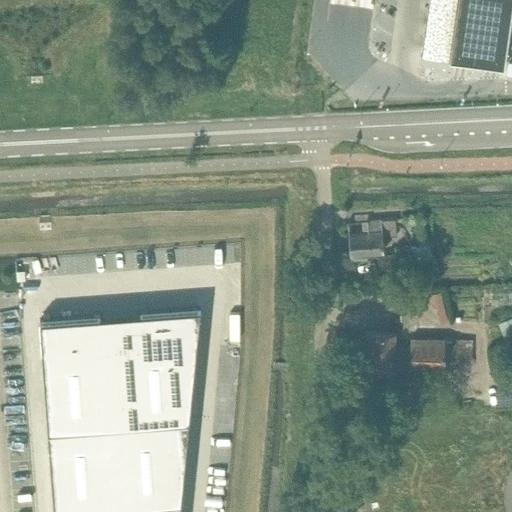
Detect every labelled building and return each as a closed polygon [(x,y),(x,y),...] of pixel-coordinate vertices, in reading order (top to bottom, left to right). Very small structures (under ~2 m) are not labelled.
[(425,0),(418,56),(445,60),(452,0),(425,0)] [(452,0),(445,60),(459,62),(485,65),(498,67),(507,0),(452,0)] [(397,235),(396,226),(396,218),(367,220),(368,232),(349,233),(350,259),(367,258),(366,248),(384,246),(382,236),(397,235)] [(414,263),(432,257),(428,243),(410,249),(414,263)] [(382,270),(412,262),(408,249),(378,258),(382,270)] [(174,309),(166,309),(138,311),(139,317),(124,318),(119,319),(102,320),(102,319),(102,317),(102,314),(78,316),(58,317),(40,319),(54,511),(177,511),(191,383),(197,329),(199,307),(174,309)] [(393,332),(368,331),(367,367),(444,369),(444,367),(470,368),(471,339),(411,337),(410,343),(393,343),(393,332)] [(511,382),(493,383),(494,402),(511,401),(511,382)]
